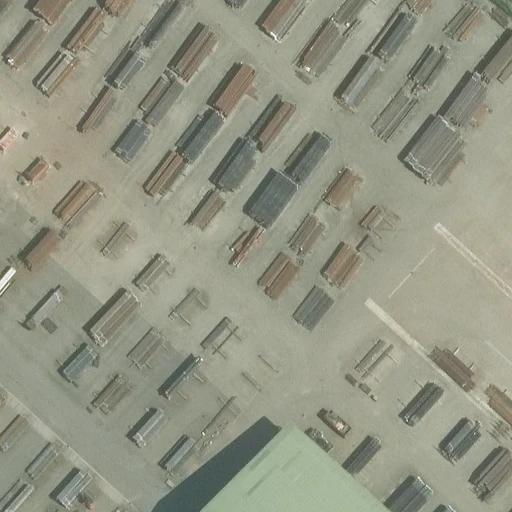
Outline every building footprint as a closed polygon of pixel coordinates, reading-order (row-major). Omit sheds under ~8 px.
[(41,0),(30,20),(47,29),(55,15),(56,15),(64,0),(41,0)] [(169,69),(182,79),(212,43),(198,32),(169,69)] [(93,86),(109,96),(140,49),(124,38),(93,86)] [(329,173),(307,198),(319,210),(342,184),(329,173)] [(295,211),(275,237),(291,251),(312,225),(295,211)] [(30,247),(14,279),(33,288),(49,256),(30,247)] [(463,450),(482,432),(470,419),(451,437),(463,450)] [(359,511),(284,443),(221,511),(359,511)] [(0,464),(10,455),(0,445),(0,464)] [(59,466),(29,500),(42,511),(65,511),(85,489),(59,466)]
